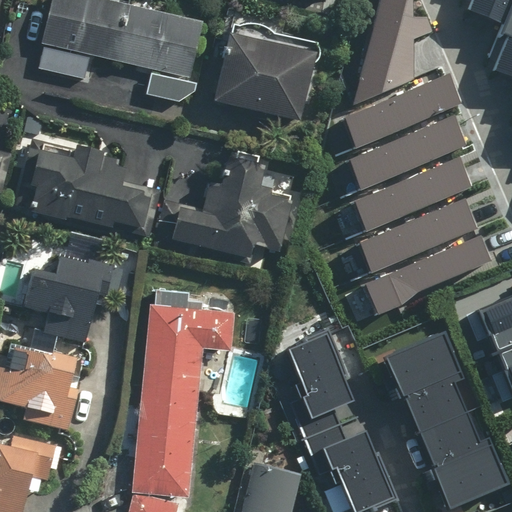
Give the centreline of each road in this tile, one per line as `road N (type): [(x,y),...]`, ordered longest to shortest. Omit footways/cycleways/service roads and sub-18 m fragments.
road 1 (unknown): [(39,511),(95,429),(108,323)]
road 2 (residential): [(511,169),(445,0)]
road 3 (unknown): [(0,74),(145,112)]
road 4 (residential): [(359,378),(415,511)]
